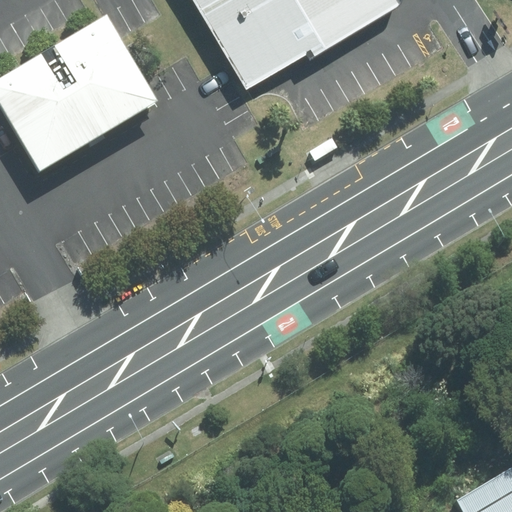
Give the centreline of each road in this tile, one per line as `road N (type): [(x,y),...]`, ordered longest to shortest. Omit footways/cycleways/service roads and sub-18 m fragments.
road 1 (primary): [(511,140),(0,441)]
road 2 (unknown): [(434,0),(270,101)]
